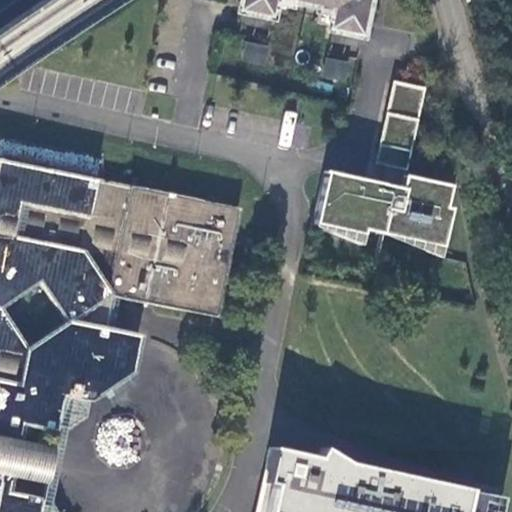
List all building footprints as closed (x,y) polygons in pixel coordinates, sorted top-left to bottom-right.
[(244,0),(242,11),(272,17),(274,3),(290,6),(291,1),(320,7),(319,12),(333,15),(330,28),(363,35),(369,0),(244,0)] [(274,3),(272,17),(267,40),(265,48),(324,60),(325,51),(330,28),(333,15),(319,12),(320,7),(291,1),(290,6),(274,3)] [(272,17),(242,11),(238,34),(267,40),(272,17)] [(358,58),(363,35),(330,28),(325,51),(358,58)] [(242,60),(261,64),(264,50),(245,46),(242,60)] [(325,62),(322,76),(341,80),(344,66),(325,62)] [(0,438),(17,442),(20,426),(52,432),(49,448),(42,483),(39,500),(7,494),(10,477),(0,475),(0,511),(54,511),(49,504),(63,432),(84,419),(87,402),(131,375),(138,336),(113,332),(118,299),(215,318),(237,209),(0,161),(0,438)] [(398,188),(323,172),(313,224),(361,234),(362,229),(440,245),(448,208),(443,207),(448,185),(401,175),(398,188)] [(0,438),(0,475),(10,477),(42,483),(49,448),(17,442),(0,438)] [(271,448),(257,511),(460,511),(466,490),(344,464),(321,450),(316,458),(271,448)]
